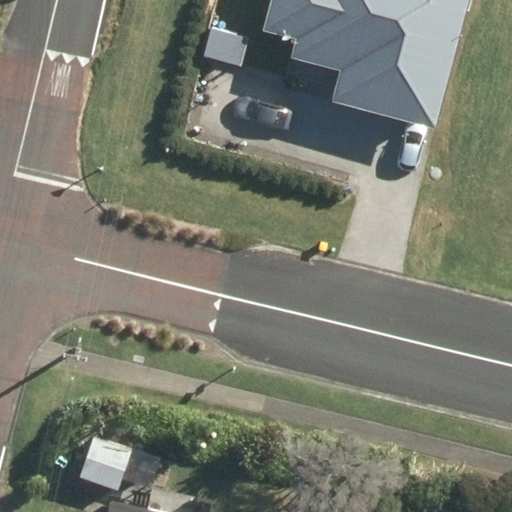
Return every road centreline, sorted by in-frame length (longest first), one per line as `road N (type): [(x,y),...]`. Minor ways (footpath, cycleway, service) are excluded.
road 1 (residential): [(511,365),(2,241)]
road 2 (residential): [(58,0),(2,241)]
